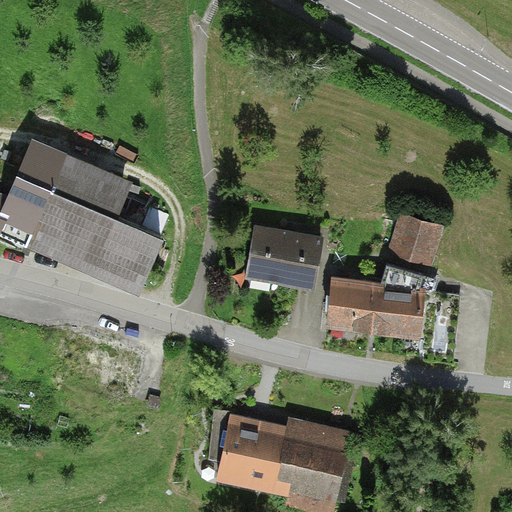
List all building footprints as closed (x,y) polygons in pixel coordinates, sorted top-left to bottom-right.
[(164,299),(191,234),(141,214),(157,174),(54,132),(12,237),(164,299)] [(22,195),(0,189),(0,221),(14,226),(22,195)] [(437,255),(448,217),(415,207),(404,246),(437,255)] [(331,286),(340,234),(272,223),(264,275),(331,286)] [(454,286),(354,276),(349,324),(449,334),(454,286)] [(150,393),(160,351),(81,331),(75,357),(90,361),(86,377),(150,393)] [(233,484),(349,509),(366,430),(260,408),(257,420),(227,414),(218,455),(238,459),(233,484)]
